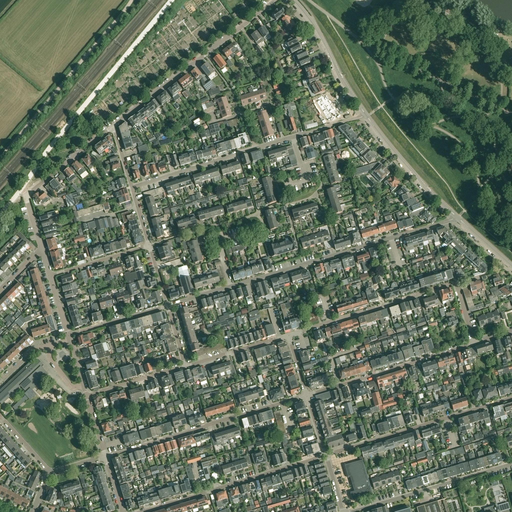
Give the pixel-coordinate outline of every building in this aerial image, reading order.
[(277,20),(285,14),(280,9),(278,11),(278,10),(275,13),(273,15),(277,20)] [(282,21),(284,24),(283,25),(285,28),(286,28),(289,31),(295,26),(292,22),(291,23),(287,17),(282,21)] [(260,30),(259,30),(264,38),(269,35),(264,27),(262,29),(262,28),(259,29),(260,30)] [(290,34),(292,37),(292,38),(298,33),(296,29),(290,34)] [(261,39),(257,32),(250,37),(253,41),(255,40),(256,42),(256,43),(258,45),(264,40),(262,38),(261,39)] [(283,44),(286,50),(299,43),(297,40),(296,41),(295,38),(283,44)] [(300,46),(299,43),(286,50),(289,56),(301,50),(299,47),(300,46)] [(233,44),(228,48),(234,57),(240,53),(237,49),(233,44)] [(258,46),(255,48),(260,55),(263,52),(258,46)] [(233,58),(234,57),(228,48),(223,52),(227,58),(230,55),(233,58)] [(293,56),(295,62),(308,56),(307,53),(306,54),(304,51),(293,56)] [(219,66),(221,64),(223,67),(226,65),(224,62),(219,55),(213,59),(219,66)] [(310,59),(308,56),(295,62),(298,68),(310,63),(309,60),(310,59)] [(208,77),(214,73),(207,63),(201,68),(208,77)] [(313,65),(304,68),(306,74),(315,71),(313,65)] [(198,82),(203,78),(201,76),(201,75),(196,69),(191,73),(198,82)] [(306,74),(308,79),(317,76),(315,71),(306,74)] [(188,75),(183,79),(189,86),(188,85),(189,85),(190,85),(191,84),(191,83),(193,81),(188,75)] [(310,85),(319,82),(318,79),(318,78),(318,77),(317,77),(317,76),(308,79),(302,81),(304,87),(306,86),(309,85),(310,85)] [(212,87),(213,87),(209,82),(205,85),(203,78),(201,80),(203,86),(207,91),(212,87)] [(184,88),(185,87),(186,89),(189,86),(183,79),(179,82),(184,88)] [(310,85),(309,85),(311,88),(310,89),(311,91),(322,88),(321,86),(321,85),(320,83),(319,83),(310,86),(310,85)] [(173,85),(172,86),(177,93),(182,90),(177,84),(174,85),(173,85)] [(168,90),(173,97),(177,93),(172,86),(170,88),(170,89),(168,90)] [(262,90),(258,91),(260,101),(267,99),(263,86),(261,86),(261,89),(262,88),(262,90)] [(210,90),(212,96),(214,96),(214,95),(221,94),(219,88),(210,90)] [(253,89),(251,90),(254,102),(260,101),(258,91),(253,93),(253,91),(253,89)] [(250,94),(246,95),(249,104),(254,102),(251,90),(249,90),(249,92),(250,92),(250,94)] [(162,94),(161,95),(166,102),(171,99),(166,92),(163,94),(162,94)] [(242,106),(249,104),(246,95),(241,96),(241,95),(240,93),(238,93),(242,106)] [(157,99),(162,105),(166,102),(161,95),(159,96),(159,97),(157,99)] [(329,100),(326,95),(323,97),(322,95),(317,98),(318,100),(316,101),(319,106),(330,100),(329,100)] [(226,97),(218,100),(213,101),(214,103),(216,103),(216,102),(217,102),(219,106),(228,103),(226,97)] [(322,111),(332,105),(331,103),(331,102),(330,100),(319,106),(322,111)] [(160,107),(155,101),(154,101),(152,102),(153,102),(151,104),(155,110),(160,107)] [(230,109),(228,103),(219,106),(220,111),(219,111),(216,111),(217,113),(230,109)] [(149,106),(146,107),(151,114),(155,110),(151,104),(150,104),(148,105),(149,106)] [(325,116),(336,110),(336,109),(335,107),(334,107),(332,105),(322,111),(325,116)] [(144,108),(141,110),(147,117),(149,120),(153,117),(151,114),(146,107),(144,109),(144,108)] [(223,118),(232,116),(230,109),(217,113),(218,115),(220,115),(220,114),(221,114),(223,118)] [(139,113),(137,114),(147,127),(149,126),(144,119),(147,117),(149,120),(147,117),(141,110),(139,112),(139,113)] [(336,110),(325,116),(328,121),(330,120),(331,121),(332,121),(336,119),(335,117),(338,115),(335,110),(336,110)] [(257,114),(259,120),(272,116),(271,114),(269,114),(269,115),(268,116),(266,111),(257,114)] [(133,117),(133,118),(140,127),(142,125),(145,129),(147,127),(137,114),(135,116),(135,115),(133,117)] [(259,120),(261,126),(270,123),(268,118),(270,118),(272,117),(272,116),(259,120)] [(192,122),(195,128),(200,125),(199,125),(200,124),(199,122),(203,120),(201,117),(192,122)] [(129,121),(128,121),(135,130),(138,128),(140,131),(142,130),(139,127),(140,127),(133,118),(131,119),(130,119),(129,120),(129,121)] [(287,120),(287,121),(284,122),(286,127),(287,127),(289,131),(291,130),(291,132),(296,131),(293,119),(287,120)] [(127,127),(126,123),(125,124),(124,124),(123,125),(119,128),(119,129),(119,130),(119,131),(120,132),(120,134),(129,132),(134,130),(130,125),(127,127)] [(261,126),(263,132),(275,128),(275,126),(273,127),(271,127),(270,123),(261,126)] [(339,128),(343,133),(350,128),(348,127),(348,126),(346,125),(346,126),(339,128)] [(265,138),(274,135),(272,130),(274,130),(276,130),(275,128),(263,132),(265,138)] [(343,133),(347,138),(353,133),(352,131),(352,130),(350,128),(350,129),(350,128),(343,133)] [(131,133),(135,132),(134,130),(129,132),(120,134),(121,136),(121,137),(121,139),(122,139),(130,137),(129,134),(131,134),(131,133)] [(328,144),(331,144),(327,132),(325,132),(325,131),(323,132),(323,133),(325,140),(327,139),(328,144)] [(321,133),(317,135),(319,145),(320,146),(325,145),(321,133)] [(347,138),(351,142),(357,137),(355,135),(356,135),(354,133),(353,133),(347,138)] [(248,136),(246,137),(245,134),(243,135),(246,146),(251,144),(248,136)] [(108,137),(104,140),(110,148),(112,147),(111,146),(114,144),(113,141),(112,141),(111,138),(111,137),(111,136),(109,135),(108,136),(108,137)] [(238,136),(241,147),(246,146),(243,135),(238,136)] [(238,136),(233,138),(237,149),(241,147),(238,136)] [(303,148),(306,147),(306,148),(307,147),(307,149),(305,150),(306,153),(305,153),(307,159),(308,158),(308,160),(315,158),(313,150),(310,137),(300,140),(303,148)] [(351,142),(354,146),(362,143),(361,142),(359,140),(360,139),(358,137),(357,138),(357,137),(351,142)] [(99,144),(104,151),(107,149),(108,150),(110,148),(104,140),(102,142),(101,141),(99,143),(99,144)] [(133,147),(132,145),(141,143),(140,142),(139,140),(124,145),(124,147),(124,148),(124,149),(125,149),(125,150),(133,147)] [(226,141),(224,141),(227,152),(232,150),(229,142),(227,143),(226,141)] [(214,143),(217,155),(222,153),(220,145),(219,142),(214,143)] [(364,145),(362,143),(354,146),(350,147),(351,149),(352,149),(358,155),(360,157),(362,156),(368,150),(366,147),(365,145),(364,145)] [(94,148),(99,154),(100,156),(102,154),(101,153),(104,151),(99,144),(98,144),(96,145),(96,146),(94,148)] [(206,146),(206,144),(204,145),(204,146),(207,158),(209,157),(209,158),(211,157),(211,156),(212,156),(210,149),(207,150),(206,146)] [(198,161),(203,159),(201,151),(198,152),(197,150),(196,148),(194,149),(198,161)] [(286,148),(280,149),(282,157),(288,155),(288,153),(287,150),(286,148)] [(187,151),(188,152),(191,162),(191,163),(192,163),(194,162),(194,161),(197,161),(193,151),(193,149),(187,151)] [(280,149),(274,151),(276,159),(282,157),(280,149)] [(369,151),(368,150),(362,156),(360,157),(365,163),(367,162),(369,164),(376,157),(373,154),(372,155),(371,153),(371,152),(370,151),(369,151)] [(256,152),(258,162),(264,160),(262,151),(259,151),(258,151),(257,152),(256,152)] [(276,159),(274,151),(268,153),(271,164),(277,162),(276,159)] [(253,163),(258,162),(256,152),(255,153),(255,152),(253,153),(253,154),(250,154),(253,163)] [(325,164),(334,161),(335,161),(334,158),(333,158),(332,154),(323,157),(325,164)] [(93,167),(91,164),(93,162),(95,160),(93,157),(91,159),(88,155),(88,156),(87,155),(86,155),(85,156),(85,157),(85,158),(82,160),(90,169),(93,167)] [(247,166),(251,165),(247,155),(241,157),(244,166),(246,165),(247,166)] [(107,165),(108,164),(118,161),(116,156),(109,158),(110,161),(105,162),(106,164),(106,163),(107,165)] [(177,159),(176,156),(171,158),(174,168),(175,168),(177,168),(177,167),(180,166),(177,159)] [(150,172),(148,166),(147,161),(143,162),(144,167),(142,168),(144,177),(149,176),(148,172),(150,172)] [(166,163),(166,161),(164,161),(160,163),(160,164),(158,164),(159,166),(158,167),(160,172),(167,170),(165,163),(166,163)] [(325,164),(327,171),(337,168),(336,164),(335,165),(334,161),(325,164)] [(73,172),(75,170),(80,175),(85,171),(80,165),(77,162),(75,164),(74,164),(72,164),(72,166),(70,168),(73,172)] [(120,168),(120,167),(121,166),(120,165),(119,165),(118,162),(111,164),(113,171),(120,168)] [(239,162),(233,164),(235,171),(236,171),(241,170),(239,162)] [(381,165),(378,162),(376,163),(352,170),(354,177),(373,171),(374,172),(371,174),(379,183),(389,173),(386,170),(387,170),(384,167),(384,168),(381,165)] [(157,173),(154,164),(154,163),(149,164),(150,170),(151,170),(153,175),(157,173)] [(233,164),(227,166),(230,173),(233,172),(235,177),(237,176),(236,171),(235,171),(233,164)] [(140,174),(137,165),(134,166),(134,167),(131,168),(133,172),(132,172),(134,180),(140,179),(139,175),(140,174)] [(220,168),(223,175),(227,174),(229,179),(231,178),(230,173),(227,166),(220,168)] [(72,172),(71,172),(69,168),(67,170),(66,170),(64,171),(64,172),(69,179),(74,174),(72,172)] [(327,171),(329,177),(339,175),(338,172),(337,172),(336,168),(337,168),(327,171)] [(217,169),(211,171),(213,178),(214,178),(218,177),(219,182),(221,181),(220,176),(219,176),(217,169)] [(85,180),(91,175),(88,171),(82,176),(85,180)] [(211,171),(205,173),(207,180),(208,180),(212,179),(213,184),(215,183),(214,178),(213,178),(211,171)] [(205,173),(199,175),(201,182),(202,182),(202,183),(206,182),(207,186),(209,185),(208,180),(207,180),(205,173)] [(199,175),(193,176),(195,184),(200,183),(201,187),(203,187),(202,183),(202,182),(201,182),(199,175)] [(339,175),(329,177),(331,184),(341,182),(340,178),(339,178),(338,175),(339,175)] [(62,176),(58,180),(63,185),(67,181),(62,176)] [(189,177),(183,179),(186,187),(190,186),(192,190),(194,190),(192,185),(189,177)] [(388,184),(390,186),(396,180),(394,177),(391,180),(390,178),(384,183),(386,185),(388,184)] [(116,184),(112,185),(107,187),(108,189),(125,183),(124,181),(125,181),(124,179),(124,178),(115,181),(116,184)] [(259,188),(264,187),(264,186),(272,184),(270,178),(262,180),(263,185),(259,186),(259,188)] [(61,191),(61,190),(63,188),(55,179),(49,184),(54,190),(55,189),(57,193),(58,193),(61,191)] [(183,179),(177,181),(180,189),(184,187),(186,192),(188,192),(186,187),(183,179)] [(392,188),(390,190),(392,192),(398,186),(397,185),(399,183),(396,180),(390,186),(392,188)] [(177,181),(171,183),(174,191),(178,189),(180,194),(182,193),(180,189),(177,181)] [(176,195),(174,191),(171,183),(165,185),(167,193),(172,191),(174,196),(176,195)] [(49,184),(45,187),(51,194),(54,191),(49,184)] [(261,194),(266,193),(266,192),(273,190),(272,184),(264,186),(264,187),(265,191),(260,192),(261,194)] [(327,190),(328,196),(336,194),(336,193),(335,190),(340,188),(339,186),(334,188),(327,190)] [(400,195),(401,196),(410,193),(403,187),(397,193),(399,196),(400,195)] [(121,198),(129,195),(127,190),(120,192),(117,193),(118,196),(112,198),(113,200),(118,199),(121,198)] [(263,200),(268,199),(267,198),(275,196),(273,190),(266,192),(266,193),(267,197),(262,198),(263,200)] [(33,197),(33,198),(38,204),(41,202),(43,204),(48,200),(46,197),(47,197),(43,192),(39,195),(38,193),(36,195),(35,195),(33,196),(33,197)] [(328,196),(330,203),(338,200),(337,196),(341,194),(341,192),(336,193),(336,194),(328,196)] [(402,203),(404,202),(414,198),(412,196),(412,195),(411,194),(410,194),(410,193),(401,196),(402,200),(401,200),(402,203)] [(68,195),(64,197),(64,199),(65,199),(65,200),(67,208),(71,207),(75,205),(73,200),(72,199),(71,195),(71,194),(68,195)] [(119,204),(123,203),(130,201),(129,195),(121,198),(118,199),(119,204)] [(277,202),(275,196),(267,198),(268,199),(268,201),(266,202),(267,205),(277,202)] [(148,198),(145,199),(147,205),(155,203),(155,202),(153,197),(151,197),(148,198)] [(330,203),(332,209),(340,206),(338,202),(343,200),(343,198),(338,200),(330,203)] [(402,208),(402,209),(403,209),(405,209),(407,208),(411,206),(419,203),(417,201),(417,200),(416,199),(415,199),(414,198),(404,202),(406,202),(407,205),(406,205),(406,206),(402,208)] [(250,200),(244,201),(246,209),(253,207),(250,200)] [(147,205),(149,211),(156,209),(156,208),(155,204),(160,203),(159,201),(155,202),(155,203),(147,205)] [(244,201),(238,203),(240,211),(246,209),(244,201)] [(238,203),(232,205),(234,213),(240,211),(238,203)] [(419,203),(411,206),(410,210),(409,210),(410,213),(422,209),(424,208),(421,206),(421,205),(420,203),(419,203)] [(316,204),(310,205),(312,213),(313,213),(317,212),(318,216),(320,216),(319,211),(318,211),(316,204)] [(334,215),(342,213),(340,208),(345,206),(344,204),(340,206),(332,209),(334,215)] [(232,205),(226,207),(228,214),(234,213),(232,205)] [(310,205),(304,207),(306,215),(307,215),(311,214),(312,218),(314,218),(313,213),(312,213),(310,205)] [(222,206),(216,208),(218,216),(224,214),(222,206)] [(161,207),(156,208),(156,209),(149,211),(151,218),(158,215),(157,210),(162,209),(161,207)] [(304,207),(298,209),(300,217),(301,217),(305,215),(306,220),(308,219),(307,215),(306,215),(304,207)] [(216,208),(210,210),(212,218),(218,216),(216,208)] [(275,209),(265,212),(267,218),(274,216),(273,212),(276,212),(275,209)] [(292,211),(294,219),(299,217),(300,222),(302,221),(301,217),(300,217),(298,209),(292,211)] [(422,209),(410,213),(408,214),(410,218),(411,218),(411,219),(418,216),(420,217),(420,218),(422,220),(424,219),(427,222),(429,221),(432,224),(433,224),(436,221),(436,219),(434,218),(433,218),(426,211),(424,213),(422,209)] [(210,210),(204,212),(206,219),(212,218),(210,210)] [(48,217),(52,216),(52,217),(56,215),(55,212),(39,216),(40,218),(39,218),(40,221),(40,220),(41,221),(48,219),(48,217)] [(124,224),(128,222),(137,220),(136,217),(135,217),(135,216),(134,215),(131,216),(130,212),(121,214),(124,224)] [(200,221),(206,219),(204,212),(198,213),(200,221)] [(197,225),(195,217),(194,215),(193,215),(191,215),(190,216),(188,217),(189,219),(191,226),(197,225)] [(152,220),(153,226),(161,224),(160,220),(165,218),(164,216),(159,217),(159,218),(152,220)] [(267,218),(269,224),(276,222),(274,216),(267,218)] [(391,223),(389,216),(386,217),(390,230),(396,228),(394,222),(391,223)] [(400,217),(401,221),(404,229),(408,228),(405,217),(404,216),(400,218),(400,217)] [(413,226),(410,218),(407,219),(406,216),(404,216),(405,217),(408,228),(413,226)] [(101,220),(102,220),(104,229),(109,228),(110,229),(107,219),(107,218),(101,220)] [(43,228),(55,224),(54,219),(41,223),(42,225),(41,225),(42,227),(43,227),(43,228)] [(189,219),(183,220),(185,228),(191,226),(189,219)] [(379,234),(385,232),(383,225),(380,226),(379,223),(379,222),(378,219),(375,220),(379,234)] [(97,231),(104,229),(102,220),(95,222),(97,231)] [(127,226),(128,228),(130,228),(137,225),(137,224),(137,223),(137,220),(128,222),(129,225),(127,226)] [(179,230),(185,228),(183,220),(176,222),(179,230)] [(374,235),(379,234),(375,220),(373,221),(374,224),(371,225),(374,235)] [(90,230),(96,228),(94,222),(88,224),(90,230)] [(153,226),(155,232),(163,230),(162,226),(166,224),(166,222),(161,224),(153,226)] [(278,228),(276,222),(269,224),(270,230),(278,228)] [(365,227),(366,230),(368,237),(374,235),(371,225),(368,226),(367,223),(364,223),(365,227)] [(433,236),(435,243),(439,242),(437,236),(438,235),(440,237),(441,235),(443,238),(443,237),(444,238),(445,236),(445,235),(448,231),(443,226),(441,226),(438,229),(432,231),(433,236)] [(168,228),(163,230),(155,232),(157,239),(165,236),(163,232),(168,230),(168,228)] [(141,234),(140,230),(132,233),(133,238),(137,237),(137,239),(141,237),(140,235),(141,235),(141,234)] [(361,236),(359,230),(353,232),(356,244),(361,242),(359,236),(361,236)] [(46,239),(56,236),(60,235),(60,232),(57,233),(56,231),(45,234),(45,235),(45,236),(45,237),(46,237),(46,239)] [(324,232),(320,233),(323,242),(330,240),(327,231),(324,232)] [(350,231),(348,232),(352,245),(356,244),(353,232),(351,232),(350,231)] [(428,232),(425,232),(428,241),(433,239),(431,231),(429,232),(428,232)] [(443,238),(446,241),(449,239),(448,238),(452,235),(451,234),(451,233),(449,231),(449,232),(448,231),(445,235),(445,236),(444,238),(443,237),(443,238)] [(314,235),(316,244),(323,242),(320,233),(317,234),(314,235)] [(449,244),(455,238),(454,237),(454,235),(453,234),(452,235),(448,238),(449,239),(446,241),(447,242),(446,244),(448,246),(449,244)] [(77,237),(73,238),(75,244),(79,243),(85,241),(85,240),(84,238),(84,235),(83,235),(77,237)] [(307,237),(310,246),(316,244),(314,235),(310,236),(307,237)] [(418,235),(415,236),(418,244),(419,247),(424,246),(423,243),(420,235),(418,235)] [(21,238),(22,239),(22,240),(24,241),(20,246),(25,251),(29,247),(28,245),(30,243),(24,237),(24,238),(23,236),(21,238)] [(342,236),(343,239),(346,247),(351,246),(348,237),(347,237),(346,238),(343,239),(342,236)] [(125,241),(126,241),(125,238),(124,238),(124,237),(118,238),(119,242),(122,250),(125,249),(125,248),(127,247),(126,244),(126,243),(125,241)] [(142,239),(141,239),(141,237),(137,239),(137,237),(133,238),(135,245),(136,245),(138,245),(139,245),(139,244),(143,243),(143,242),(143,241),(142,239)] [(300,239),(303,248),(310,246),(307,237),(304,238),(300,239)] [(58,240),(55,241),(54,238),(46,240),(47,241),(46,241),(47,243),(48,246),(59,243),(59,242),(58,240)] [(405,240),(407,247),(405,248),(406,251),(414,249),(410,238),(408,239),(407,238),(406,238),(405,239),(405,240)] [(460,242),(455,238),(449,244),(450,245),(448,246),(452,250),(460,242)] [(332,239),(335,250),(341,249),(338,241),(335,242),(334,239),(332,239)] [(113,240),(108,242),(111,253),(115,252),(116,251),(113,240)] [(113,240),(116,251),(118,250),(119,251),(122,250),(119,242),(114,243),(113,240)] [(189,246),(190,250),(199,247),(197,240),(187,243),(188,246),(189,246)] [(292,252),(297,250),(294,240),(289,241),(292,252)] [(58,249),(57,246),(65,243),(64,241),(59,242),(59,243),(48,246),(49,248),(48,249),(49,251),(50,251),(58,249)] [(158,249),(160,255),(169,252),(168,249),(172,248),(170,242),(164,244),(165,247),(158,249)] [(455,249),(458,252),(464,246),(460,242),(452,250),(453,251),(455,249)] [(279,244),(282,254),(287,253),(284,243),(279,244)] [(270,252),(272,258),(277,256),(274,246),(269,247),(268,244),(265,245),(267,253),(270,252)] [(20,246),(15,250),(21,255),(25,251),(20,246)] [(99,247),(95,248),(98,256),(99,257),(101,256),(101,255),(104,255),(101,246),(99,246),(99,247)] [(455,260),(457,261),(461,257),(463,255),(468,250),(464,246),(458,252),(461,254),(455,260)] [(191,253),(192,256),(201,254),(199,247),(190,250),(189,250),(190,253),(191,253)] [(97,257),(98,256),(95,248),(92,249),(92,248),(89,249),(92,258),(95,257),(95,258),(97,257)] [(369,250),(372,260),(376,259),(376,261),(379,260),(376,248),(372,249),(370,250),(369,250)] [(51,256),(52,258),(64,255),(62,249),(61,250),(60,250),(50,253),(51,253),(50,254),(51,256)] [(15,250),(11,254),(17,259),(21,255),(15,250)] [(466,260),(468,259),(472,254),(468,250),(463,255),(461,257),(457,261),(457,262),(458,264),(462,260),(461,260),(464,257),(464,256),(468,259),(466,260)] [(168,258),(169,261),(175,259),(174,254),(170,255),(169,252),(160,255),(161,260),(168,258)] [(11,254),(7,258),(12,264),(17,259),(11,254)] [(85,254),(84,254),(77,256),(76,257),(77,261),(78,260),(79,262),(86,260),(86,262),(88,262),(86,256),(85,256),(85,254)] [(194,263),(203,261),(201,254),(192,256),(191,257),(192,260),(193,260),(194,263)] [(379,255),(381,264),(388,262),(385,254),(383,254),(379,255)] [(468,263),(471,265),(471,264),(477,258),(472,254),(468,259),(466,260),(469,262),(468,263)] [(53,263),(54,263),(64,260),(63,255),(64,255),(52,258),(53,261),(52,261),(53,263)] [(137,255),(131,257),(135,269),(142,268),(140,263),(139,263),(137,255)] [(351,255),(346,256),(348,263),(349,263),(350,266),(349,266),(350,268),(355,266),(351,255)] [(363,266),(364,269),(366,269),(362,255),(356,257),(358,264),(361,263),(363,266)] [(341,258),(344,269),(350,268),(349,266),(350,266),(349,263),(348,263),(346,256),(341,258)] [(128,269),(134,267),(135,270),(135,269),(131,257),(125,259),(128,269)] [(7,258),(3,262),(8,268),(12,264),(7,258)] [(471,265),(473,267),(475,270),(477,269),(482,263),(481,262),(477,258),(471,264),(471,265)] [(336,269),(337,272),(338,273),(340,273),(339,270),(342,269),(339,259),(339,260),(339,259),(336,260),(334,261),(336,269)] [(66,265),(65,263),(65,262),(67,262),(66,260),(64,260),(54,263),(54,265),(54,266),(54,268),(55,268),(55,269),(62,266),(63,267),(65,267),(65,266),(66,265)] [(258,264),(256,265),(258,274),(262,272),(264,271),(261,260),(257,261),(258,264)] [(0,270),(1,270),(4,272),(8,268),(3,262),(3,263),(1,261),(0,261),(0,270)] [(120,263),(114,265),(118,278),(120,277),(119,275),(119,274),(123,273),(120,263)] [(323,265),(326,274),(327,276),(329,275),(328,273),(332,272),(331,270),(329,263),(323,265)] [(474,276),(482,274),(486,272),(489,269),(484,265),(485,265),(483,263),(482,263),(477,269),(480,272),(481,273),(479,274),(478,273),(473,274),(474,276)] [(325,272),(323,264),(314,267),(317,277),(323,275),(322,273),(325,272)] [(93,278),(102,275),(102,274),(102,273),(106,272),(104,265),(103,265),(96,267),(90,269),(81,272),(81,273),(83,280),(93,277),(93,278)] [(116,278),(118,278),(114,265),(108,267),(111,276),(115,275),(115,276),(116,278)] [(250,267),(244,269),(246,277),(252,275),(250,267)] [(29,278),(32,277),(39,275),(37,269),(30,271),(28,272),(28,273),(29,278)] [(142,269),(135,270),(139,282),(141,281),(143,281),(145,280),(142,269)] [(182,288),(177,290),(175,290),(175,288),(169,290),(169,292),(171,300),(172,300),(174,299),(176,298),(176,299),(178,298),(194,293),(193,288),(190,277),(187,269),(178,272),(180,280),(182,288)] [(244,269),(238,271),(240,279),(246,277),(244,269)] [(453,269),(445,272),(447,280),(448,280),(450,280),(450,279),(453,278),(452,278),(456,277),(453,269)] [(461,269),(456,270),(455,270),(457,277),(464,275),(461,269)] [(124,273),(128,285),(139,282),(135,270),(135,271),(136,272),(130,274),(130,272),(124,273)] [(439,271),(439,274),(442,282),(444,281),(445,281),(447,281),(447,280),(445,272),(441,273),(440,270),(439,271)] [(209,271),(211,276),(212,276),(214,284),(220,282),(219,279),(218,276),(218,274),(213,275),(212,271),(209,271)] [(232,273),(234,281),(240,279),(238,271),(232,273)] [(290,274),(292,282),(302,279),(303,281),(300,271),(290,274)] [(432,272),(433,275),(436,284),(436,283),(436,284),(439,283),(438,283),(442,282),(439,274),(438,274),(438,271),(432,272)] [(203,273),(205,278),(206,277),(208,285),(214,284),(212,276),(211,276),(207,277),(206,272),(203,273)] [(197,275),(199,279),(202,287),(208,285),(206,277),(205,278),(201,279),(199,274),(197,275)] [(422,276),(425,287),(426,286),(426,287),(428,286),(430,285),(427,274),(425,275),(426,278),(423,278),(422,276)] [(427,274),(430,285),(433,284),(433,285),(435,284),(436,284),(433,275),(431,276),(430,274),(428,275),(427,274)] [(502,280),(500,281),(498,274),(494,276),(495,279),(490,281),(491,284),(494,283),(495,287),(503,284),(504,283),(503,281),(502,280)] [(73,281),(71,275),(61,278),(63,284),(73,281)] [(284,276),(282,277),(284,285),(290,283),(287,275),(286,275),(284,275),(284,276)] [(21,276),(17,279),(22,284),(25,281),(23,279),(21,276)] [(195,289),(202,287),(199,279),(195,281),(193,276),(191,276),(193,281),(195,289)] [(425,287),(422,276),(417,278),(420,288),(423,287),(423,288),(425,287)] [(271,280),(273,288),(275,293),(280,291),(279,287),(276,278),(274,279),(273,279),(272,279),(271,280)] [(149,288),(153,287),(153,286),(157,285),(155,279),(151,280),(151,279),(147,280),(149,288)] [(144,289),(143,289),(142,285),(141,281),(139,282),(128,285),(127,286),(130,297),(135,295),(139,294),(138,291),(144,289)] [(480,293),(483,292),(479,281),(474,282),(477,290),(479,290),(480,293)] [(64,292),(73,289),(77,288),(76,284),(78,284),(78,282),(71,284),(62,287),(62,288),(62,289),(63,289),(64,292)] [(266,282),(260,283),(265,298),(267,297),(267,296),(270,295),(266,282)] [(478,294),(477,290),(474,282),(469,284),(472,295),(478,294)] [(18,283),(14,287),(19,293),(24,288),(18,283)] [(258,296),(254,297),(256,302),(260,301),(259,298),(262,298),(265,298),(260,283),(255,285),(258,296)] [(399,295),(397,288),(398,288),(396,283),(395,283),(394,283),(393,283),(392,284),(392,285),(391,286),(392,287),(392,288),(390,289),(392,298),(396,296),(396,297),(399,296),(398,296),(399,295)] [(371,286),(368,287),(371,293),(374,302),(379,300),(376,291),(373,292),(371,286)] [(496,288),(490,290),(492,295),(488,296),(489,298),(495,296),(495,297),(497,296),(511,289),(508,286),(497,291),(496,288)] [(14,287),(10,292),(15,297),(19,293),(14,287)] [(250,301),(250,300),(252,299),(249,287),(243,289),(246,298),(247,302),(250,301)] [(365,291),(369,303),(374,302),(371,293),(368,287),(366,287),(367,290),(365,291)] [(383,291),(383,292),(386,300),(386,299),(387,300),(389,299),(392,298),(390,289),(389,289),(388,287),(386,288),(387,289),(383,291)] [(123,289),(121,290),(124,302),(130,301),(128,291),(123,293),(123,291),(123,289)] [(238,298),(244,296),(243,293),(242,293),(241,289),(239,290),(238,289),(237,290),(236,291),(238,298)] [(450,298),(454,298),(451,289),(450,289),(448,290),(445,291),(450,306),(449,300),(451,299),(450,298)] [(506,297),(511,295),(511,296),(511,289),(497,296),(495,297),(495,296),(489,298),(491,303),(490,304),(491,305),(494,304),(493,302),(494,302),(494,304),(498,303),(496,298),(498,298),(505,295),(506,297)] [(77,290),(64,294),(66,299),(73,297),(72,294),(78,293),(77,290)] [(121,290),(119,290),(119,293),(120,292),(120,294),(115,295),(118,304),(124,302),(121,290)] [(234,291),(229,293),(231,301),(234,300),(235,303),(234,303),(235,305),(238,304),(234,291)] [(440,293),(439,293),(443,304),(446,303),(447,307),(450,306),(445,291),(443,292),(442,291),(440,292),(440,293)] [(10,292),(6,296),(11,301),(15,297),(10,292)] [(155,304),(161,303),(158,292),(152,293),(154,299),(150,300),(151,303),(154,301),(155,304)] [(105,294),(103,295),(107,307),(113,306),(110,296),(106,298),(106,296),(105,294)] [(142,294),(137,295),(137,297),(137,299),(136,299),(139,309),(145,308),(144,303),(142,294)] [(360,299),(363,307),(366,307),(366,306),(368,305),(364,294),(362,294),(359,295),(360,299)] [(101,309),(107,307),(103,295),(101,295),(102,298),(102,297),(103,299),(98,300),(101,309)] [(222,309),(221,308),(221,306),(226,305),(223,295),(217,296),(220,303),(221,309),(222,309)] [(6,296),(1,300),(7,305),(11,301),(6,296)] [(76,298),(66,301),(68,307),(78,304),(77,300),(82,299),(81,296),(76,298)] [(214,305),(217,304),(219,310),(221,309),(220,303),(217,296),(212,298),(214,305)] [(349,298),(347,299),(346,299),(345,299),(344,296),(343,296),(348,311),(349,311),(350,311),(352,311),(352,310),(353,310),(349,298)] [(357,296),(354,297),(358,308),(359,308),(360,308),(363,307),(360,299),(358,300),(357,296)] [(436,296),(429,298),(432,307),(439,305),(436,296)] [(352,297),(349,298),(353,310),(354,310),(355,310),(355,309),(356,309),(358,308),(354,297),(352,297)] [(206,299),(206,300),(208,307),(214,306),(212,298),(209,299),(208,298),(207,299),(206,299)] [(429,298),(423,300),(426,309),(432,307),(429,298)] [(409,303),(408,303),(411,311),(413,310),(415,314),(417,314),(413,301),(411,302),(409,302),(409,303)] [(288,326),(289,330),(292,330),(287,315),(284,304),(280,305),(285,322),(286,327),(288,326)] [(340,314),(341,314),(343,313),(341,305),(334,307),(336,311),(337,310),(338,314),(340,314)] [(192,308),(192,306),(179,310),(181,316),(189,313),(188,309),(192,308)] [(389,309),(391,317),(394,316),(395,319),(397,318),(395,311),(394,308),(392,308),(391,308),(390,308),(389,309)] [(51,315),(50,309),(43,311),(44,317),(45,317),(50,316),(51,315)] [(97,309),(95,310),(98,321),(100,321),(102,321),(102,320),(103,320),(101,312),(98,313),(97,309)] [(382,311),(380,312),(383,319),(389,317),(386,310),(385,310),(382,311)] [(491,313),(490,313),(493,323),(500,321),(497,311),(494,312),(494,313),(491,314),(491,313)] [(165,321),(167,320),(168,320),(167,317),(166,317),(165,313),(163,312),(160,313),(163,325),(166,324),(165,321)] [(378,312),(375,313),(377,321),(380,320),(382,325),(384,324),(384,322),(383,319),(380,312),(379,312),(378,312)] [(448,325),(450,324),(451,327),(456,325),(455,323),(457,322),(457,321),(458,320),(457,319),(456,319),(456,318),(459,317),(458,316),(455,317),(454,312),(446,314),(448,319),(446,320),(448,325)] [(191,320),(189,313),(181,316),(183,322),(191,320)] [(293,313),(287,315),(292,330),(295,329),(297,328),(294,319),(293,313)] [(371,315),(369,315),(371,322),(377,321),(375,313),(371,314),(371,315)] [(487,315),(484,316),(487,325),(493,323),(490,313),(487,314),(487,315)] [(367,315),(363,317),(366,324),(371,322),(369,315),(367,316),(367,315)] [(480,327),(487,325),(484,316),(484,315),(480,316),(481,317),(477,318),(480,327)] [(150,330),(151,334),(155,332),(154,329),(155,329),(154,327),(151,316),(146,317),(150,329),(150,330)] [(366,327),(366,324),(363,317),(360,318),(358,319),(361,328),(366,327)] [(300,318),(294,319),(297,328),(297,329),(298,329),(297,328),(299,327),(300,328),(302,327),(302,326),(300,318)] [(15,322),(20,328),(24,325),(18,319),(15,322)] [(86,320),(84,321),(84,320),(81,321),(73,324),(74,326),(74,327),(74,328),(75,328),(75,329),(76,329),(82,327),(82,326),(83,326),(82,325),(85,324),(87,323),(86,320)] [(138,320),(133,321),(136,331),(137,334),(137,333),(141,332),(140,328),(138,320)] [(185,328),(192,326),(191,320),(183,322),(185,328)] [(133,321),(129,323),(131,330),(133,330),(135,335),(137,334),(136,331),(133,321)] [(351,321),(346,322),(349,331),(351,330),(352,332),(354,331),(351,321)] [(344,332),(345,335),(349,333),(349,331),(346,322),(341,324),(342,325),(340,326),(342,333),(344,332)] [(124,324),(120,325),(122,333),(124,337),(126,336),(127,337),(128,337),(127,333),(124,324)] [(120,325),(115,327),(118,334),(118,336),(119,336),(119,338),(124,337),(122,333),(120,325)] [(156,331),(157,333),(169,329),(168,325),(160,327),(161,329),(158,330),(157,328),(155,328),(156,331)] [(259,331),(262,339),(267,338),(263,325),(260,326),(261,328),(258,328),(259,331)] [(263,325),(267,338),(272,336),(269,326),(263,327),(263,325)] [(343,336),(342,333),(340,326),(339,325),(335,326),(337,334),(340,333),(340,336),(343,336)] [(186,334),(194,332),(192,326),(185,328),(186,334)] [(39,336),(45,334),(42,327),(37,329),(39,336)] [(112,336),(112,338),(113,340),(119,338),(119,336),(118,336),(118,334),(115,327),(109,329),(112,336)] [(33,338),(39,336),(37,329),(31,330),(33,338)] [(252,330),(256,341),(262,339),(259,331),(256,332),(255,329),(252,330)] [(244,345),(249,344),(246,336),(245,332),(245,331),(243,332),(240,333),(244,345)] [(249,344),(254,342),(252,334),(249,335),(248,331),(245,332),(246,336),(249,344)] [(322,336),(320,331),(314,333),(316,341),(324,339),(324,338),(327,337),(326,335),(322,336)] [(188,340),(196,338),(194,332),(186,334),(188,340)] [(156,341),(157,342),(172,338),(171,334),(160,337),(161,339),(156,341)] [(32,341),(27,335),(22,339),(28,345),(32,341)] [(90,343),(89,340),(88,335),(78,338),(78,339),(77,339),(78,341),(79,341),(80,346),(90,343)] [(230,335),(234,348),(239,347),(236,339),(235,339),(233,335),(231,336),(230,335)] [(100,337),(91,340),(93,345),(102,342),(100,337)] [(508,346),(511,346),(509,338),(508,338),(508,337),(506,338),(506,339),(503,340),(506,349),(509,349),(508,346)] [(188,340),(190,346),(198,344),(196,338),(188,340)] [(22,339),(18,343),(23,349),(28,345),(22,339)] [(421,342),(422,346),(424,354),(425,354),(427,353),(429,352),(427,344),(425,339),(423,340),(423,341),(421,342)] [(428,339),(425,339),(427,344),(429,352),(431,351),(432,352),(433,351),(434,351),(434,350),(432,343),(429,343),(428,339)] [(495,350),(497,355),(503,353),(499,341),(494,342),(496,350),(495,350)] [(163,346),(164,349),(160,350),(161,351),(163,351),(175,347),(173,342),(163,346)] [(417,356),(419,355),(417,347),(416,343),(416,342),(413,343),(414,345),(411,346),(412,349),(415,357),(415,356),(415,357),(417,356)] [(475,347),(473,348),(469,349),(470,350),(472,357),(493,350),(491,342),(475,347)] [(18,343),(14,348),(19,353),(23,349),(18,343)] [(102,344),(89,348),(92,356),(97,355),(98,359),(98,360),(101,359),(110,356),(108,351),(111,350),(109,343),(106,344),(106,343),(102,344)] [(424,354),(422,346),(420,346),(418,343),(416,343),(417,347),(419,355),(421,354),(422,355),(424,354)] [(204,347),(199,348),(198,344),(190,346),(192,352),(196,351),(199,350),(202,349),(204,348),(204,347)] [(141,358),(143,357),(148,355),(147,352),(145,346),(138,348),(133,349),(129,350),(129,351),(130,350),(131,354),(139,351),(139,354),(138,354),(140,358),(141,358)] [(164,355),(168,354),(176,352),(175,347),(163,351),(161,351),(161,352),(162,352),(162,353),(164,353),(164,355)] [(402,352),(405,360),(405,359),(406,360),(407,359),(408,359),(410,358),(407,350),(406,347),(405,348),(405,347),(402,348),(402,349),(401,349),(402,352)] [(14,348),(9,352),(15,357),(19,353),(14,348)] [(309,350),(306,351),(299,353),(300,355),(299,355),(300,358),(308,356),(307,353),(313,351),(313,349),(309,350)] [(465,352),(467,357),(469,364),(473,363),(473,360),(472,357),(470,350),(465,352)] [(9,352),(5,356),(10,361),(15,357),(9,352)] [(251,378),(252,378),(257,376),(255,370),(252,371),(251,367),(250,368),(248,362),(251,361),(248,352),(243,354),(247,365),(248,368),(249,372),(251,378)] [(461,353),(464,361),(466,360),(467,365),(469,365),(469,364),(467,357),(465,352),(461,353)] [(392,364),(394,363),(391,353),(385,355),(386,357),(385,357),(388,365),(389,365),(392,365),(392,364)] [(396,363),(399,362),(397,354),(396,354),(391,355),(391,353),(394,363),(396,363)] [(464,366),(460,353),(455,355),(458,364),(459,367),(464,366)] [(244,366),(247,365),(243,354),(238,355),(241,364),(243,363),(244,366)] [(386,366),(387,365),(388,365),(385,357),(384,354),(381,355),(381,354),(378,355),(381,367),(383,366),(383,367),(384,367),(386,366)] [(377,360),(374,361),(373,358),(377,369),(380,368),(380,367),(381,367),(378,355),(376,356),(377,360)] [(450,355),(447,356),(450,365),(450,364),(451,367),(454,366),(455,369),(457,368),(453,355),(451,356),(450,356),(450,355)] [(0,357),(0,359),(1,360),(6,366),(10,361),(5,356),(3,358),(1,356),(0,357)] [(371,370),(369,362),(366,363),(365,358),(362,359),(363,364),(366,372),(369,371),(370,371),(371,370)] [(370,362),(372,370),(374,369),(374,370),(377,369),(373,358),(371,359),(370,358),(369,358),(370,362)] [(445,370),(444,366),(442,359),(441,359),(440,359),(437,360),(436,361),(438,368),(439,371),(445,370)] [(2,393),(0,394),(0,402),(2,404),(21,387),(27,393),(28,394),(26,395),(25,395),(26,396),(22,399),(21,398),(16,403),(17,404),(13,408),(15,410),(20,406),(24,402),(28,398),(29,398),(30,400),(34,396),(32,395),(34,393),(32,391),(30,389),(36,384),(37,385),(42,380),(48,375),(41,367),(43,366),(37,360),(32,365),(30,363),(29,363),(10,381),(8,383),(7,384),(3,388),(0,390),(0,391),(0,392),(2,393)] [(91,371),(98,369),(96,360),(85,364),(87,369),(90,368),(91,371)] [(152,371),(151,368),(155,367),(153,361),(150,362),(149,360),(148,361),(148,360),(145,361),(146,363),(144,364),(147,373),(149,372),(149,373),(152,372),(152,371)] [(360,374),(361,374),(357,361),(357,360),(354,361),(354,362),(352,362),(353,365),(356,375),(358,374),(359,375),(360,374)] [(304,370),(308,369),(309,370),(312,369),(311,368),(312,368),(311,366),(314,365),(314,364),(317,363),(316,361),(315,361),(312,362),(302,365),(304,370)] [(363,373),(366,372),(363,364),(359,365),(357,361),(361,374),(361,373),(362,374),(363,373)] [(229,362),(223,364),(225,372),(226,372),(227,375),(231,374),(232,375),(234,375),(232,370),(231,370),(229,362)] [(431,362),(426,364),(428,372),(430,376),(430,375),(434,374),(431,362)] [(223,364),(217,366),(219,374),(220,374),(224,372),(226,377),(228,376),(227,375),(226,372),(225,372),(223,364)] [(350,377),(348,369),(347,364),(342,365),(343,370),(345,378),(348,377),(349,378),(350,377)] [(425,378),(430,376),(428,372),(426,364),(421,365),(425,378)] [(285,370),(282,370),(281,371),(282,373),(294,369),(293,367),(293,366),(292,365),(284,367),(285,370)] [(129,366),(124,368),(128,379),(133,377),(130,370),(129,366)] [(141,366),(136,368),(138,376),(144,374),(141,366)] [(211,370),(208,371),(210,379),(214,377),(214,376),(218,374),(219,379),(222,378),(220,374),(219,374),(217,366),(211,368),(211,370)] [(199,367),(196,368),(199,379),(198,376),(201,375),(202,378),(203,377),(204,378),(205,378),(201,367),(199,368),(199,367)] [(409,375),(411,382),(418,380),(416,375),(414,367),(409,369),(407,370),(409,375)] [(111,370),(108,371),(109,375),(111,374),(112,374),(113,377),(115,383),(121,381),(118,371),(117,368),(111,370)] [(120,369),(120,370),(123,380),(128,379),(124,368),(120,369)] [(197,380),(199,379),(196,368),(193,369),(193,370),(191,370),(194,383),(197,382),(197,380)] [(95,370),(85,373),(87,379),(95,376),(95,373),(96,373),(95,370)] [(194,383),(190,371),(185,372),(188,383),(190,382),(191,384),(194,383)] [(174,375),(176,382),(180,381),(180,383),(185,381),(182,372),(174,375)] [(395,373),(390,374),(393,382),(395,381),(396,384),(396,387),(399,386),(395,373)] [(313,375),(311,376),(312,379),(311,379),(314,388),(317,387),(319,387),(317,378),(314,379),(313,375)] [(87,379),(89,384),(97,382),(95,376),(87,379)] [(386,376),(381,377),(383,384),(385,390),(390,389),(386,376)] [(164,390),(169,389),(168,387),(165,377),(160,379),(164,390)] [(376,379),(378,386),(381,385),(382,388),(383,391),(385,390),(383,384),(381,377),(376,379)] [(149,385),(146,386),(148,391),(150,391),(159,388),(157,380),(151,381),(152,383),(148,384),(149,385)] [(376,393),(372,394),(373,402),(375,407),(374,407),(376,407),(382,405),(379,392),(375,381),(368,383),(369,388),(370,388),(374,387),(376,393)] [(242,382),(240,383),(242,390),(243,394),(244,394),(246,402),(252,400),(250,392),(249,392),(248,388),(244,389),(242,382)] [(364,383),(359,385),(362,396),(368,394),(369,400),(372,399),(369,389),(366,390),(364,383)] [(266,390),(268,395),(268,397),(271,396),(272,400),(273,400),(273,401),(275,400),(276,399),(278,399),(275,390),(273,391),(273,392),(270,393),(269,391),(270,391),(268,384),(265,385),(266,390)] [(356,395),(353,396),(355,402),(358,401),(357,398),(362,396),(359,385),(357,385),(357,384),(353,385),(354,386),(353,386),(356,395)] [(449,391),(449,390),(452,389),(451,384),(448,384),(449,384),(444,386),(446,392),(449,391)] [(497,395),(495,389),(495,388),(492,389),(490,384),(487,385),(491,397),(494,396),(495,397),(496,396),(497,396),(497,395)] [(258,398),(264,396),(268,395),(266,390),(263,391),(262,389),(257,390),(256,385),(254,386),(255,391),(256,390),(258,398)] [(280,386),(281,389),(278,390),(278,389),(275,390),(278,399),(280,398),(281,398),(283,398),(283,397),(284,397),(283,395),(286,394),(283,385),(280,386)] [(489,398),(491,397),(487,385),(485,385),(486,388),(482,389),(483,391),(485,399),(486,399),(487,399),(488,399),(489,398)] [(298,386),(290,388),(289,389),(291,395),(293,394),(293,395),(294,394),(295,394),(296,393),(297,393),(298,393),(299,392),(300,391),(299,386),(298,386)] [(248,388),(249,392),(250,392),(252,400),(258,398),(256,390),(255,391),(251,392),(250,387),(248,388)] [(142,388),(135,390),(138,399),(145,397),(142,388)] [(481,394),(480,390),(479,391),(478,388),(475,389),(476,392),(471,393),(472,397),(474,397),(476,401),(477,401),(479,401),(479,400),(480,399),(482,398),(481,394)] [(128,399),(131,411),(135,410),(133,404),(139,402),(138,399),(135,390),(129,392),(131,398),(128,399)] [(331,393),(334,404),(335,406),(339,405),(339,403),(344,402),(340,390),(331,393)] [(126,398),(124,391),(122,391),(118,392),(121,400),(126,398)] [(236,401),(239,400),(240,404),(246,402),(244,394),(243,394),(239,396),(238,391),(233,392),(236,401)] [(109,395),(111,403),(114,402),(115,406),(116,407),(118,407),(117,405),(114,394),(112,394),(111,394),(110,394),(109,394),(109,395)] [(456,395),(454,396),(455,397),(458,409),(460,408),(460,409),(463,408),(461,400),(458,401),(456,395)] [(102,405),(104,405),(107,404),(111,403),(109,397),(105,399),(103,400),(102,396),(100,397),(98,397),(93,399),(96,407),(97,410),(102,408),(102,405)] [(200,402),(198,396),(192,398),(193,401),(193,402),(194,404),(200,402)] [(456,409),(458,409),(455,397),(450,399),(453,410),(453,411),(454,411),(456,410),(456,409)] [(447,400),(441,402),(444,410),(450,409),(447,400)] [(157,402),(152,404),(154,411),(162,409),(161,404),(158,405),(157,402)] [(296,413),(297,416),(298,418),(299,417),(298,416),(307,413),(304,403),(302,402),(294,404),(296,413)] [(317,412),(325,410),(324,407),(333,404),(333,403),(326,405),(316,408),(316,409),(315,409),(316,412),(317,412)] [(351,403),(347,404),(350,415),(357,413),(358,412),(356,406),(352,408),(351,403)] [(430,403),(425,404),(429,415),(434,414),(431,405),(430,403)] [(421,406),(421,408),(423,417),(429,415),(425,404),(421,406)] [(504,406),(503,406),(505,413),(506,416),(509,415),(510,418),(511,417),(511,416),(508,404),(506,405),(506,404),(504,405),(504,406)] [(376,407),(374,407),(372,408),(364,411),(360,412),(362,417),(371,414),(371,413),(376,412),(375,408),(376,408),(377,408),(376,407)] [(317,412),(318,417),(335,412),(334,408),(331,409),(332,410),(326,412),(325,410),(317,412)] [(204,422),(202,414),(200,415),(198,409),(196,410),(197,413),(197,415),(200,423),(204,422)] [(193,411),(191,412),(195,424),(200,423),(197,415),(197,413),(196,410),(195,410),(196,411),(194,412),(193,411)] [(411,415),(408,416),(407,411),(403,413),(404,417),(405,420),(406,420),(407,425),(410,424),(411,424),(413,424),(413,423),(414,423),(411,415)] [(490,423),(489,418),(487,411),(482,412),(486,425),(490,423)] [(318,417),(320,421),(328,419),(327,416),(333,415),(336,415),(335,412),(318,417)] [(483,420),(484,420),(486,425),(482,412),(477,414),(479,421),(481,421),(482,424),(484,423),(483,420)] [(262,414),(264,422),(267,422),(267,424),(270,424),(267,413),(264,414),(264,413),(263,414),(262,414)] [(400,427),(401,428),(403,427),(403,426),(405,426),(401,414),(396,416),(397,420),(400,427)] [(184,415),(178,417),(181,426),(187,424),(184,415)] [(387,417),(388,418),(386,419),(387,420),(390,430),(395,429),(392,421),(391,417),(391,415),(387,417)] [(393,417),(391,417),(392,421),(395,429),(400,427),(397,420),(396,416),(396,417),(393,418),(393,417)] [(171,419),(174,428),(181,426),(178,417),(171,419)] [(300,428),(310,425),(309,419),(304,420),(303,418),(298,419),(298,422),(300,428)] [(353,426),(351,419),(349,420),(350,422),(348,423),(351,434),(345,435),(348,443),(357,440),(355,433),(355,432),(354,426),(353,426)] [(321,426),(322,430),(331,428),(330,425),(335,424),(339,423),(338,421),(321,426)] [(362,423),(354,426),(355,432),(356,432),(356,433),(358,433),(360,439),(366,438),(362,423)] [(114,426),(103,430),(105,436),(115,433),(113,427),(114,426)] [(441,440),(444,439),(443,436),(442,436),(441,433),(439,426),(430,428),(432,436),(436,434),(437,438),(440,437),(441,440)] [(152,438),(149,428),(149,427),(144,428),(147,439),(150,438),(150,439),(152,438)] [(304,439),(307,438),(314,436),(313,433),(311,427),(301,429),(303,436),(304,439)] [(139,430),(142,441),(143,440),(143,441),(145,440),(147,439),(144,428),(139,430)] [(238,428),(232,430),(235,437),(239,436),(241,441),(243,440),(241,435),(238,428)] [(423,439),(424,438),(432,436),(430,428),(421,431),(423,439)] [(341,432),(340,429),(324,434),(325,439),(333,436),(333,434),(341,432)] [(232,430),(226,432),(229,439),(233,438),(235,443),(237,442),(235,437),(232,430)] [(226,432),(220,433),(222,441),(223,441),(227,440),(229,444),(231,444),(229,439),(226,432)] [(416,445),(422,444),(421,442),(418,432),(417,432),(415,432),(415,433),(412,434),(416,445)] [(214,435),(217,446),(222,444),(223,446),(225,446),(223,441),(222,441),(220,433),(214,435)] [(188,437),(191,445),(196,444),(194,435),(193,435),(191,435),(191,436),(188,437)] [(404,445),(407,444),(408,446),(410,446),(407,435),(404,436),(402,436),(402,437),(401,437),(404,445)] [(2,441),(6,445),(12,440),(8,436),(2,441)] [(490,437),(491,441),(495,439),(497,445),(499,444),(497,438),(496,439),(495,436),(490,437)] [(392,440),(394,448),(397,447),(398,451),(400,450),(399,447),(397,438),(394,439),(392,439),(392,440)] [(6,445),(10,450),(16,445),(12,440),(6,445)] [(303,445),(302,440),(298,441),(300,445),(299,446),(301,445),(302,446),(303,447),(303,448),(303,450),(304,453),(305,453),(307,453),(308,456),(309,456),(310,456),(311,455),(314,454),(311,446),(310,443),(303,445)] [(170,442),(170,443),(172,450),(178,449),(176,441),(173,442),(172,441),(171,442),(170,442)] [(383,452),(388,450),(389,450),(387,441),(383,443),(383,442),(381,443),(383,452)] [(170,443),(164,444),(166,452),(172,450),(170,443)] [(384,455),(383,452),(381,443),(380,444),(379,443),(378,444),(376,445),(378,453),(379,456),(384,455)] [(318,444),(311,446),(314,454),(315,453),(315,454),(317,453),(317,454),(319,453),(319,452),(320,452),(318,444)] [(10,450),(14,454),(20,449),(16,445),(10,450)] [(163,445),(157,446),(160,454),(163,453),(164,455),(166,455),(163,445)] [(157,446),(151,448),(154,456),(160,454),(157,446)] [(368,447),(366,448),(369,459),(374,458),(370,446),(370,447),(370,446),(368,447)] [(7,447),(4,449),(12,459),(14,456),(7,447)] [(145,450),(147,458),(153,456),(151,448),(148,449),(147,449),(145,449),(145,450)] [(361,450),(362,455),(364,460),(364,461),(369,459),(366,448),(363,449),(363,448),(361,449),(361,450)] [(497,463),(498,463),(495,455),(493,455),(491,448),(489,449),(493,464),(495,464),(497,464),(497,463)] [(14,454),(18,459),(24,454),(20,449),(14,454)] [(286,462),(283,450),(279,450),(281,455),(278,455),(280,464),(286,462)] [(483,451),(480,452),(485,467),(486,467),(488,466),(489,466),(486,457),(484,456),(483,451)] [(136,453),(133,454),(137,464),(137,466),(140,465),(139,461),(141,460),(142,464),(139,452),(138,452),(136,452),(136,453)] [(258,454),(261,463),(262,463),(263,464),(265,463),(266,462),(267,461),(264,452),(258,454)] [(18,459),(22,463),(28,458),(24,454),(18,459)] [(261,463),(258,454),(252,455),(255,465),(256,465),(257,465),(260,465),(260,463),(261,463)] [(278,465),(280,464),(278,455),(278,456),(277,454),(272,455),(272,457),(272,458),(275,466),(276,466),(278,465)] [(474,454),(471,454),(476,470),(477,469),(478,469),(479,469),(480,469),(480,468),(478,460),(476,461),(474,454)] [(362,460),(364,460),(362,455),(359,456),(360,460),(346,465),(354,492),(350,493),(351,495),(350,496),(351,497),(352,501),(360,498),(360,497),(372,494),(362,460)] [(200,461),(203,468),(209,466),(209,467),(213,466),(212,465),(218,464),(215,456),(200,461)] [(252,464),(249,457),(245,458),(246,460),(241,461),(240,456),(237,457),(239,462),(240,462),(242,469),(248,467),(248,466),(252,464)] [(112,460),(114,465),(129,461),(128,458),(125,459),(123,460),(122,457),(112,460)] [(464,457),(461,458),(462,461),(466,473),(467,472),(468,472),(469,472),(470,472),(470,471),(468,463),(465,464),(464,461),(465,461),(464,457)] [(22,463),(26,468),(32,463),(28,458),(22,463)] [(231,459),(233,464),(234,464),(236,471),(242,469),(240,462),(239,462),(235,463),(234,458),(231,459)] [(225,461),(227,466),(228,465),(230,473),(236,471),(234,464),(233,464),(229,465),(228,460),(225,461)] [(458,475),(459,475),(460,475),(461,474),(459,466),(457,466),(455,460),(452,461),(453,462),(457,475),(458,475)] [(129,461),(114,465),(115,470),(123,468),(122,465),(127,464),(129,463),(129,461)] [(446,479),(448,478),(445,466),(444,465),(443,461),(440,462),(441,467),(443,467),(444,470),(441,471),(444,479),(446,479)] [(224,475),(230,473),(228,465),(227,466),(223,467),(222,462),(220,463),(221,467),(224,475)] [(309,467),(310,471),(324,467),(323,463),(321,462),(314,464),(315,466),(311,467),(309,467)] [(446,464),(444,465),(445,466),(448,478),(449,478),(450,478),(451,477),(452,477),(449,465),(446,466),(446,464)] [(307,466),(302,468),(305,479),(310,477),(307,466)] [(93,469),(94,475),(102,472),(102,470),(102,469),(102,467),(101,467),(96,468),(96,467),(94,468),(94,469),(93,469)] [(438,467),(435,468),(437,473),(439,481),(440,480),(441,481),(442,480),(443,480),(444,479),(441,471),(439,472),(438,467)] [(302,468),(297,469),(300,477),(302,476),(303,478),(305,477),(305,479),(302,468)] [(297,469),(292,471),(294,479),(296,478),(297,481),(300,480),(299,477),(300,477),(297,469)] [(35,471),(33,477),(40,480),(42,474),(35,471)] [(133,473),(132,471),(129,471),(117,475),(118,480),(126,478),(125,475),(133,473)] [(312,477),(313,480),(326,476),(325,471),(317,474),(318,476),(312,477)] [(398,471),(395,472),(392,473),(391,473),(394,482),(401,480),(398,471)] [(426,472),(421,474),(422,477),(424,485),(425,485),(427,485),(427,484),(429,484),(427,475),(426,472)] [(281,475),(283,483),(286,482),(287,483),(289,483),(286,473),(281,475)] [(385,475),(388,484),(394,482),(391,473),(388,474),(388,475),(385,475)] [(180,486),(182,494),(183,494),(185,494),(185,493),(187,492),(185,484),(184,481),(182,475),(179,476),(180,479),(181,479),(182,485),(180,486)] [(378,477),(381,486),(388,484),(385,475),(381,476),(381,477),(378,478),(378,477)] [(420,475),(415,476),(418,487),(420,487),(422,486),(424,485),(422,477),(421,477),(420,475)] [(273,489),(274,490),(278,489),(275,476),(270,478),(272,486),(273,489)] [(415,476),(410,478),(413,489),(413,488),(414,489),(415,488),(416,488),(418,487),(415,476)] [(33,477),(30,482),(37,485),(40,480),(33,477)] [(374,488),(381,486),(378,477),(375,478),(375,479),(371,480),(374,488)] [(96,480),(98,486),(106,483),(105,481),(106,481),(106,480),(105,478),(96,480)] [(270,478),(265,479),(268,490),(268,491),(273,489),(272,486),(270,478)] [(405,479),(407,488),(408,490),(409,490),(410,490),(411,489),(413,489),(410,478),(405,479)] [(189,479),(184,481),(185,484),(187,492),(189,492),(190,492),(191,492),(192,491),(191,489),(191,486),(190,483),(189,480),(189,479)] [(263,489),(263,491),(268,490),(265,479),(260,481),(262,487),(263,489)] [(318,486),(314,487),(315,490),(316,489),(329,486),(328,481),(320,483),(320,485),(318,486)] [(30,482),(28,488),(34,491),(37,485),(30,482)] [(131,486),(133,485),(132,482),(124,485),(120,487),(122,493),(130,491),(127,484),(130,484),(131,486)] [(71,483),(69,484),(73,495),(75,495),(76,497),(78,496),(74,483),(72,484),(71,484),(71,483)] [(106,483),(98,486),(94,487),(96,492),(100,491),(108,488),(108,486),(107,486),(106,483)] [(253,483),(249,484),(251,493),(254,492),(255,495),(257,495),(253,483)] [(69,493),(72,492),(72,495),(73,495),(69,484),(65,485),(65,486),(64,486),(68,498),(69,503),(72,502),(71,497),(70,497),(69,493)] [(249,501),(251,506),(254,505),(252,500),(251,500),(249,493),(251,493),(249,484),(244,486),(248,499),(249,501)] [(0,493),(0,494),(5,497),(8,491),(3,488),(4,485),(0,493)] [(63,498),(66,498),(68,498),(64,486),(63,486),(60,487),(60,488),(62,495),(63,498)] [(170,486),(167,487),(170,497),(172,496),(173,497),(176,496),(174,487),(171,488),(170,486)] [(248,499),(244,486),(239,487),(242,496),(242,495),(244,500),(248,499)] [(331,494),(329,486),(316,489),(317,492),(320,491),(320,492),(322,491),(324,497),(331,494)] [(159,501),(155,487),(150,489),(151,491),(154,503),(159,501)] [(49,495),(48,496),(55,499),(57,494),(55,493),(57,490),(52,488),(51,491),(50,491),(49,491),(49,492),(48,494),(48,495),(49,495)] [(108,488),(100,491),(101,496),(101,497),(109,494),(109,492),(109,491),(108,488)] [(241,493),(239,493),(238,488),(229,490),(230,492),(228,493),(230,501),(242,497),(241,493)] [(140,490),(141,493),(142,497),(144,505),(149,504),(147,497),(144,497),(143,492),(142,492),(141,489),(140,490)] [(157,490),(160,500),(161,499),(161,500),(165,499),(162,490),(159,491),(159,490),(157,490)] [(5,497),(10,500),(14,493),(8,491),(5,497)] [(131,498),(130,491),(122,493),(124,500),(131,498)] [(10,500),(15,503),(19,496),(14,493),(10,500)] [(222,505),(224,505),(220,493),(216,494),(218,501),(218,502),(220,501),(221,505),(222,505)] [(95,498),(95,499),(96,501),(100,500),(102,499),(103,502),(112,500),(111,497),(110,497),(109,494),(101,497),(101,496),(99,497),(95,498)] [(30,502),(26,500),(28,496),(26,495),(24,499),(21,506),(26,508),(30,502)] [(24,499),(19,496),(15,503),(21,506),(24,499)] [(53,505),(55,499),(48,496),(47,498),(47,497),(47,498),(46,500),(46,501),(46,502),(53,505)] [(103,502),(105,508),(113,505),(112,503),(113,503),(112,500),(103,502)] [(128,510),(133,509),(131,501),(125,503),(128,510)] [(438,501),(416,508),(417,511),(441,511),(438,501)]
